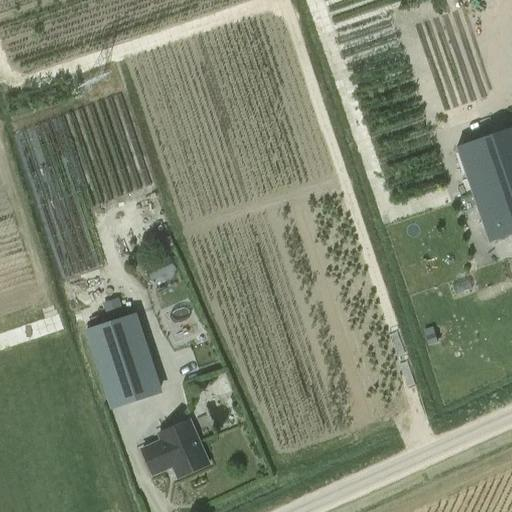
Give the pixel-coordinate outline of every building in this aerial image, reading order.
[(511,128),(456,147),(489,243),(511,234),(511,128)] [(473,204),(459,207),(468,247),(482,244),(473,204)] [(170,257),(161,261),(166,272),(175,268),(170,257)] [(118,300),(104,305),(109,320),(123,316),(118,300)] [(87,333),(111,407),(159,391),(135,317),(87,333)] [(206,464),(187,421),(156,434),(160,441),(141,449),(153,477),(172,469),(176,477),(206,464)]
